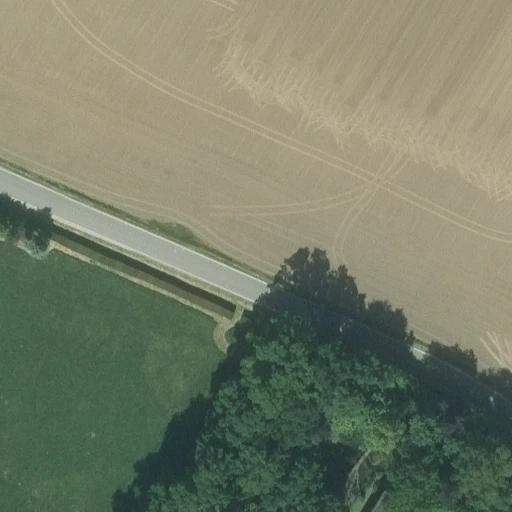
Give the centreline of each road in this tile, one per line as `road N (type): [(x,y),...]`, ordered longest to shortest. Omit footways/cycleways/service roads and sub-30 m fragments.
road 1 (unclassified): [(322,318),(0,181)]
road 2 (unclassified): [(322,318),(200,511)]
road 3 (unclassified): [(511,414),(322,318)]
